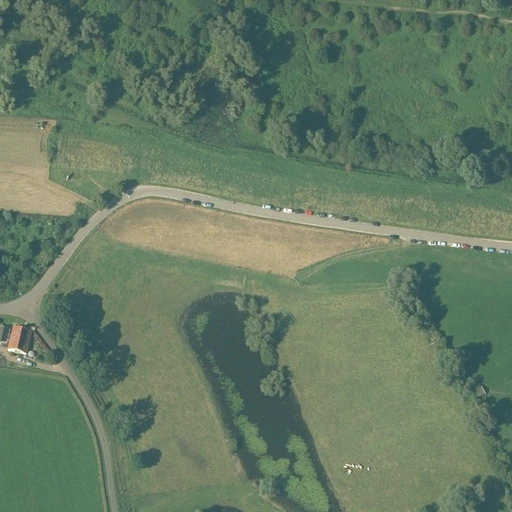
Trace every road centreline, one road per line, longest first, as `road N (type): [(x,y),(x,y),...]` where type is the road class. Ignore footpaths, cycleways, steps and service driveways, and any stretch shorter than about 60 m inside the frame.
road 1 (unclassified): [(511,247),(136,192),(109,204),(21,303)]
road 2 (unclassified): [(21,303),(97,421),(115,511)]
